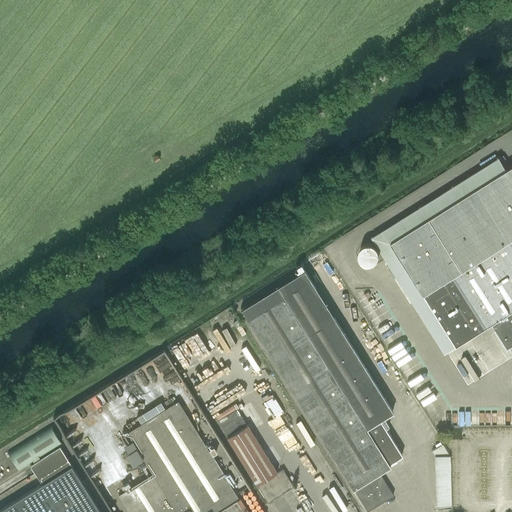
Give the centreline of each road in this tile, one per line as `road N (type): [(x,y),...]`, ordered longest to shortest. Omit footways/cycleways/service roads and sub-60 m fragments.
road 1 (unknown): [(511,139),(351,244),(363,270),(398,290),(458,382),(511,390)]
road 2 (unknown): [(423,511),(429,460),(316,265)]
road 3 (unknown): [(502,440),(471,443),(467,475),(471,499),(502,503)]
